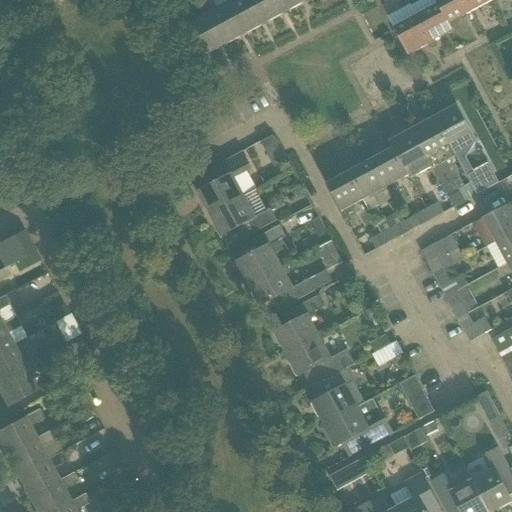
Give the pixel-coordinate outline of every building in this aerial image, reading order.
[(210,12),(227,45),(248,33),(231,1),(229,2),(217,8),(212,0),(200,0),(208,13),(210,12)] [(227,0),(229,2),(231,1),(248,33),(269,22),(257,0),(227,0)] [(257,0),(269,22),(290,11),(284,0),(257,0)] [(284,0),(290,11),(309,0),(284,0)] [(417,17),(431,44),(454,31),(450,24),(436,0),(434,0),(437,6),(417,17)] [(436,0),(450,24),(471,12),(464,0),(436,0)] [(464,0),(471,12),(494,0),(493,0),(464,0)] [(394,30),(408,56),(431,44),(417,17),(416,17),(410,5),(388,17),(394,30)] [(188,26),(205,56),(227,45),(210,12),(208,13),(196,20),(189,6),(179,11),(187,26),(188,26)] [(457,106),(434,118),(455,157),(471,186),(476,196),(488,189),(499,184),(488,164),(473,172),(465,158),(476,141),(471,133),(457,106)] [(455,157),(434,118),(412,130),(426,157),(432,167),(443,188),(453,182),(459,179),(449,160),(455,157)] [(412,130),(390,142),(408,176),(409,176),(410,179),(418,175),(412,165),(426,157),(412,130)] [(386,188),(392,200),(393,199),(386,188),(408,176),(390,142),(389,143),(393,150),(372,162),(386,188)] [(220,165),(197,177),(204,190),(199,193),(210,215),(244,197),(256,191),(257,190),(247,172),(251,170),(242,153),(220,165)] [(372,162),(350,173),(364,200),(370,211),(378,207),(372,196),(386,188),(372,162)] [(364,200),(350,173),(327,186),(341,213),(364,200)] [(443,188),(454,208),(476,196),(471,186),(470,186),(459,192),(453,182),(443,188)] [(210,215),(222,237),(249,222),(255,233),(278,221),(271,209),(255,217),(244,197),(210,215)] [(426,210),(432,220),(443,213),(438,204),(426,210)] [(473,225),(486,248),(496,242),(511,233),(511,208),(510,205),(483,220),(473,225)] [(415,216),(420,226),(432,220),(426,210),(415,216)] [(377,225),(387,244),(399,237),(389,218),(377,225)] [(315,230),(319,238),(325,235),(321,226),(322,226),(319,220),(313,223),(316,229),(315,230)] [(237,264),(248,285),(282,267),(271,245),(285,237),(279,226),(258,238),(264,249),(237,264)] [(23,231),(4,241),(16,262),(35,252),(23,231)] [(370,240),(376,250),(387,244),(382,233),(370,240)] [(511,233),(496,242),(508,264),(511,261),(511,233)] [(451,236),(422,252),(428,264),(457,248),(451,236)] [(329,269),(330,271),(341,265),(330,244),(319,250),(329,269)] [(448,253),(428,264),(434,276),(445,270),(454,265),(448,253)] [(248,285),(260,307),(287,292),(293,303),(315,291),(310,280),(309,280),(294,288),(282,267),(248,285)] [(5,268),(0,271),(0,282),(10,277),(5,268)] [(434,276),(440,287),(451,281),(445,270),(434,276)] [(0,300),(15,292),(14,291),(0,298),(0,300)] [(0,300),(0,327),(17,319),(16,317),(15,317),(9,306),(19,300),(15,292),(0,300)] [(275,334),(286,356),(320,337),(312,323),(319,320),(314,312),(324,307),(318,295),(295,307),(296,308),(286,314),(292,325),(275,334)] [(462,303),(452,308),(458,320),(468,314),(462,303)] [(57,305),(40,314),(47,327),(64,318),(57,305)] [(468,314),(458,320),(465,333),(470,342),(488,333),(491,331),(485,319),(473,325),(468,314)] [(12,347),(6,334),(21,326),(17,319),(0,327),(0,355),(28,340),(28,338),(12,347)] [(75,326),(61,334),(66,342),(80,334),(75,326)] [(511,328),(492,340),(504,363),(511,358),(511,328)] [(386,336),(370,344),(375,354),(379,352),(392,345),(386,336)] [(303,374),(310,387),(339,372),(331,358),(320,337),(286,356),(298,377),(303,374)] [(28,340),(0,355),(0,382),(24,369),(17,356),(32,347),(28,340)] [(0,382),(0,396),(6,407),(37,391),(29,377),(44,369),(39,361),(24,369),(0,382)] [(313,404),(324,426),(365,404),(346,369),(355,365),(354,364),(310,387),(318,401),(313,404)] [(418,419),(434,411),(415,375),(399,383),(418,419)] [(478,397),(476,398),(489,423),(500,417),(487,392),(478,397)] [(83,393),(72,400),(80,414),(91,407),(83,393)] [(343,444),(350,456),(370,446),(392,434),(373,399),(365,404),(324,426),(336,448),(343,444)] [(0,432),(0,448),(5,458),(37,441),(30,427),(43,420),(38,410),(23,418),(24,420),(0,432)] [(5,458),(16,479),(48,462),(41,448),(55,441),(51,433),(37,441),(5,458)] [(401,439),(389,446),(395,457),(396,456),(408,449),(409,449),(404,438),(401,439)] [(472,480),(489,511),(494,511),(511,503),(509,497),(511,495),(511,475),(498,448),(483,456),(490,470),(472,480)] [(16,479),(28,500),(73,475),(72,473),(58,480),(52,469),(66,461),(62,454),(48,462),(16,479)] [(119,463),(111,467),(116,477),(124,473),(119,463)] [(343,471),(330,478),(338,492),(351,486),(343,471)] [(429,482),(445,511),(489,511),(472,480),(456,489),(447,473),(429,482)] [(28,500),(34,511),(55,511),(71,504),(64,490),(77,483),(73,475),(28,500)] [(396,509),(397,511),(430,511),(439,508),(421,475),(404,484),(413,499),(396,509)] [(71,504),(55,511),(74,511),(88,504),(89,504),(85,496),(71,504)] [(355,511),(397,511),(396,509),(389,511),(380,511),(374,500),(355,511)]
